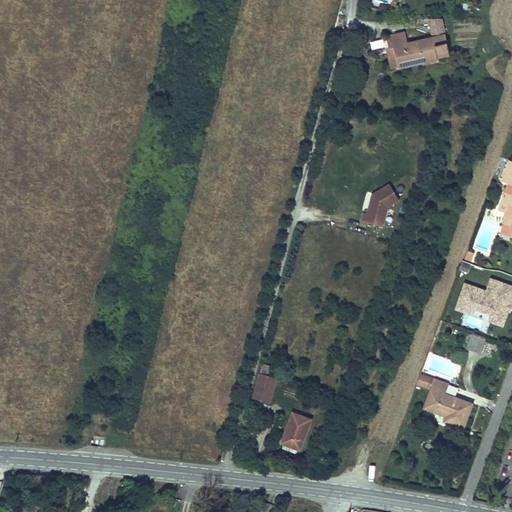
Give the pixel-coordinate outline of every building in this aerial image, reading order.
[(387,37),(390,48),(395,47),(399,67),(418,63),(417,60),(422,59),(422,62),(423,64),(432,62),(431,60),(451,56),(446,35),(408,44),(406,33),(387,37)] [(395,47),(390,48),(388,49),(392,68),(399,67),(395,47)] [(511,162),(510,162),(503,180),(511,183),(511,162)] [(390,186),(372,196),(373,198),(372,203),(370,203),(367,214),(364,213),(361,222),(382,228),(388,208),(399,201),(390,186)] [(499,210),(506,213),(511,196),(511,195),(505,193),(499,210)] [(511,196),(506,213),(503,221),(511,224),(511,196)] [(471,251),(467,260),(476,263),(479,254),(471,251)] [(459,270),(468,273),(470,265),(462,262),(459,270)] [(490,321),(504,325),(511,300),(511,285),(492,279),(488,291),(465,284),(457,309),(473,314),(475,308),(492,314),(490,321)] [(473,333),(467,349),(480,353),(486,338),(473,333)] [(259,374),(270,377),(272,367),(262,365),(259,374)] [(259,374),(253,398),(271,402),(277,379),(270,377),(259,374)] [(417,385),(427,388),(430,378),(421,374),(417,385)] [(427,388),(432,390),(436,380),(430,378),(427,388)] [(432,390),(426,408),(447,416),(445,421),(464,428),(472,403),(455,397),(445,393),(448,384),(436,379),(436,380),(432,390)] [(445,393),(455,397),(458,387),(448,384),(445,393)] [(294,414),(282,444),(284,444),(297,449),(300,450),(311,421),(294,414)] [(282,449),(296,453),(297,449),(284,444),(282,449)]
